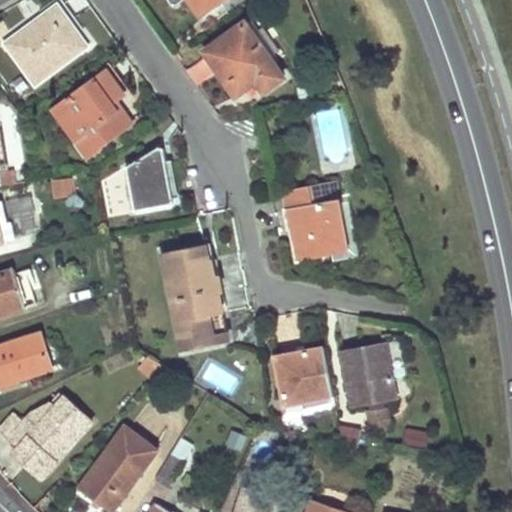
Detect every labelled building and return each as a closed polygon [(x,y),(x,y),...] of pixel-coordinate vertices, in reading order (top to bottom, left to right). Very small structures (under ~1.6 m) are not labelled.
[(168,0),(174,8),(185,0),(187,0),(200,19),(227,0),(168,0)] [(40,16),(42,19),(8,45),(36,83),(88,45),(57,4),(40,16)] [(204,52),(236,98),(257,83),(265,93),(285,79),(245,22),(204,52)] [(117,110),(112,104),(116,101),(125,94),(107,70),(66,101),(68,104),(55,113),(78,142),(81,139),(91,133),(101,146),(132,123),(121,107),(117,110)] [(61,94),(48,103),(55,113),(68,104),(66,101),(61,94)] [(121,107),(116,101),(112,104),(117,110),(121,107)] [(101,146),(91,133),(81,139),(92,153),(101,146)] [(166,148),(160,147),(128,166),(136,210),(176,203),(166,148)] [(0,172),(2,186),(15,184),(13,170),(0,172)] [(332,253),(350,250),(341,201),(349,199),(345,181),(285,192),(288,210),(286,211),(289,229),(293,229),(298,260),(332,253)] [(360,258),(349,199),(341,201),(350,250),(332,253),(334,262),(360,258)] [(13,240),(3,200),(0,200),(0,219),(6,242),(13,240)] [(224,292),(220,275),(217,276),(210,244),(163,254),(173,302),(220,293),(224,292)] [(32,269),(17,274),(16,270),(0,275),(0,316),(36,304),(28,278),(33,276),(32,269)] [(220,293),(173,302),(182,341),(215,334),(211,317),(224,315),(220,293)] [(215,334),(182,341),(184,351),(230,342),(224,315),(211,317),(215,334)] [(41,335),(0,347),(0,387),(1,389),(19,384),(18,379),(29,376),(53,368),(52,366),(62,363),(57,345),(46,349),(41,335)] [(354,408),(397,398),(386,343),(343,351),(354,408)] [(298,362),(296,355),(274,359),(282,402),(302,398),(304,404),(335,397),(326,348),(305,352),(307,359),(298,362)] [(298,362),(307,359),(305,352),(296,355),(298,362)] [(166,368),(148,357),(139,368),(154,381),(166,368)] [(175,373),(166,368),(154,381),(161,388),(175,373)] [(19,384),(30,380),(29,376),(18,379),(19,384)] [(65,398),(61,394),(52,404),(57,408),(65,398)] [(93,423),(65,398),(57,408),(52,404),(26,417),(22,421),(9,436),(21,447),(29,438),(39,447),(25,463),(43,479),(93,423)] [(302,398),(282,402),(283,408),(304,404),(302,398)] [(390,411),(368,411),(369,433),(385,436),(392,420),(390,411)] [(22,421),(14,414),(0,429),(0,431),(7,438),(9,436),(22,421)] [(341,427),(343,440),(360,444),(362,431),(341,427)] [(403,446),(428,449),(430,431),(405,428),(403,446)] [(81,487),(97,500),(113,511),(157,453),(125,429),(81,487)] [(233,430),(228,444),(244,450),(249,436),(233,430)] [(29,438),(21,447),(15,454),(25,463),(39,447),(29,438)] [(454,461),(467,463),(462,445),(451,448),(454,461)] [(156,480),(168,487),(188,453),(176,447),(156,480)] [(237,511),(276,511),(281,499),(252,489),(245,509),(239,507),(237,511)] [(343,511),(313,502),(309,511),(343,511)]
